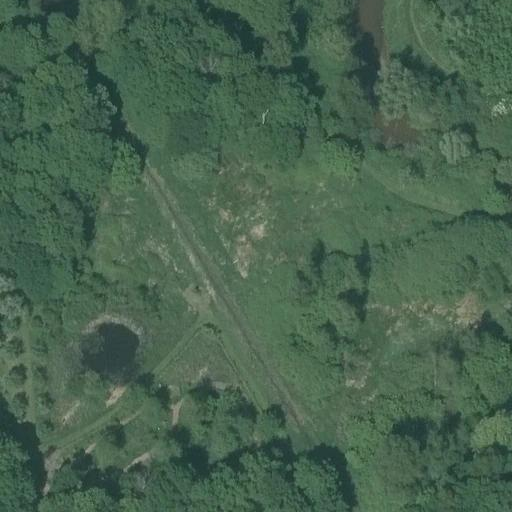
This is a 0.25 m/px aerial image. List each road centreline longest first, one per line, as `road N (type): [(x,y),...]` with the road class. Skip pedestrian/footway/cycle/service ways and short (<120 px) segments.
road 1 (track): [(35,511),(6,144),(25,100),(54,77),(130,50),(188,46),(221,54),(362,169),(511,247)]
road 2 (track): [(32,457),(51,456),(146,381),(185,325),(208,313),(328,511)]
